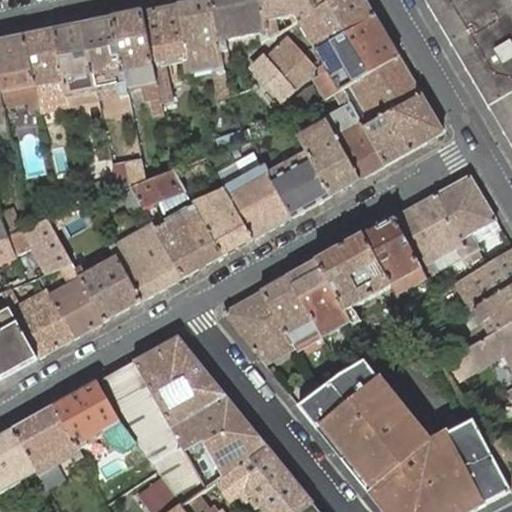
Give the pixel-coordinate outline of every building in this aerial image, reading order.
[(217,101),(228,99),(223,71),(222,65),(220,53),(218,43),(210,0),(204,0),(180,5),(189,55),(192,72),(215,67),(216,72),(212,73),(217,101)] [(259,34),(261,44),(268,40),(265,22),(261,0),(210,0),(218,43),(220,53),(226,52),(225,41),(259,34)] [(261,0),(265,22),(268,40),(276,35),(274,21),(285,18),(282,0),(261,0)] [(282,0),(285,18),(291,17),(293,25),(298,23),(336,0),(282,0)] [(336,0),(298,23),(303,30),(315,51),(316,52),(322,63),(324,67),(320,68),(319,73),(320,77),(313,81),(325,99),(334,94),(339,91),(343,89),(352,84),(399,57),(376,18),(365,0),(336,0)] [(511,0),(424,0),(438,22),(511,146),(511,0)] [(186,73),(192,72),(189,55),(180,5),(143,12),(154,62),(158,82),(161,92),(164,104),(176,102),(167,67),(184,63),(186,73)] [(143,12),(113,18),(128,85),(129,88),(145,84),(148,96),(153,94),(161,92),(158,82),(154,62),(143,12)] [(285,18),(287,29),(293,25),(291,17),(285,18)] [(113,18),(84,25),(98,91),(100,99),(108,98),(106,89),(120,86),(122,95),(122,98),(130,96),(129,88),(128,85),(113,18)] [(298,23),(293,25),(298,33),(303,30),(298,23)] [(82,106),(101,102),(100,99),(98,91),(84,25),(55,31),(68,98),(71,108),(73,119),(83,117),(82,106)] [(55,31),(25,37),(40,104),(68,98),(55,31)] [(252,70),(281,101),(315,67),(286,36),(252,70)] [(34,116),(42,114),(40,104),(25,37),(0,41),(0,85),(4,104),(5,112),(19,109),(25,108),(32,106),(34,116)] [(220,53),(222,65),(229,64),(226,52),(220,53)] [(422,95),(399,57),(352,84),(374,121),(422,95)] [(374,121),(352,84),(343,89),(351,104),(354,108),(354,107),(364,126),(374,121)] [(351,104),(343,89),(339,91),(334,94),(343,109),(329,118),(330,121),(328,123),(329,126),(331,129),(360,181),(386,167),(364,126),(354,107),(354,108),(351,104)] [(157,113),(165,111),(164,104),(161,92),(153,94),(157,113)] [(444,132),(422,95),(374,121),(364,126),(386,167),(443,134),(444,132)] [(68,98),(40,104),(42,114),(71,108),(68,98)] [(309,141),(302,145),(305,151),(331,197),(360,181),(331,129),(322,134),(326,141),(313,148),(309,141)] [(326,141),(322,134),(309,141),(313,148),(326,141)] [(293,218),(331,197),(305,151),(298,156),(301,162),(272,178),(293,218)] [(298,156),(268,172),(269,174),(272,178),(301,162),(298,156)] [(134,189),(150,182),(145,162),(130,165),(134,189)] [(145,209),(188,191),(177,171),(150,182),(134,189),(142,204),(145,209)] [(253,241),(293,218),(272,178),(269,174),(227,197),(228,197),(253,241)] [(118,177),(86,190),(90,207),(122,194),(118,177)] [(469,177),(435,196),(473,264),(478,262),(473,254),(481,250),(477,244),(473,235),(497,221),(471,178),(469,177)] [(132,209),(142,204),(134,189),(124,193),(132,209)] [(435,196),(394,219),(428,279),(432,286),(437,284),(433,276),(439,272),(433,262),(452,252),(458,262),(464,258),(469,267),(473,264),(435,196)] [(223,257),(253,241),(228,197),(197,209),(223,257)] [(184,279),(223,257),(197,209),(195,204),(189,206),(191,211),(189,212),(196,224),(174,237),(168,224),(157,230),(184,279)] [(196,224),(189,212),(168,224),(174,237),(196,224)] [(0,244),(8,241),(0,218),(0,244)] [(395,292),(397,296),(428,279),(394,219),(364,236),(393,288),(395,292)] [(502,230),(497,221),(473,235),(477,244),(502,230)] [(65,272),(74,268),(50,223),(30,232),(25,234),(28,240),(32,238),(50,271),(46,273),(49,278),(65,272)] [(142,302),(184,279),(157,230),(154,226),(113,249),(117,256),(142,302)] [(351,322),(354,327),(362,322),(360,317),(359,316),(359,315),(358,314),(357,313),(357,312),(356,312),(356,311),(355,311),(354,311),(354,310),(387,291),(393,288),(364,236),(318,262),(351,322)] [(0,244),(0,266),(15,261),(8,241),(0,244)] [(117,256),(113,249),(112,246),(106,250),(111,260),(117,256)] [(511,250),(477,271),(455,284),(471,312),(475,309),(511,287),(511,250)] [(433,262),(439,272),(458,262),(452,252),(433,262)] [(104,323),(142,302),(117,256),(111,260),(85,274),(82,268),(76,271),(79,278),(81,281),(104,323)] [(318,329),(323,338),(351,322),(318,262),(289,278),(318,329)] [(73,340),(104,323),(81,281),(79,278),(76,271),(74,268),(65,272),(72,286),(76,291),(53,303),(73,340)] [(293,344),(298,352),(303,349),(301,346),(315,338),(317,341),(323,338),(318,329),(289,278),(262,293),(289,341),(291,344),(292,344),(293,344)] [(483,323),(491,336),(501,330),(511,323),(511,287),(475,309),(483,323)] [(225,315),(262,362),(270,358),(267,353),(284,343),(286,349),(293,344),(292,344),(291,344),(289,341),(262,293),(226,313),(225,315)] [(38,360),(73,340),(53,303),(48,294),(18,310),(10,295),(3,297),(11,311),(12,313),(38,360)] [(0,381),(38,360),(12,313),(11,311),(0,317),(0,381)] [(491,336),(445,364),(454,381),(459,390),(463,387),(459,379),(506,350),(511,361),(511,390),(506,394),(511,402),(511,401),(511,323),(501,330),(491,336)] [(426,325),(421,329),(426,338),(432,335),(426,325)] [(301,346),(303,349),(317,341),(315,338),(301,346)] [(179,339),(136,363),(174,430),(228,399),(179,339)] [(267,353),(270,358),(286,349),(284,343),(267,353)] [(438,352),(431,356),(438,368),(445,364),(438,352)] [(372,498),(383,511),(474,511),(486,505),(490,504),(511,492),(511,491),(490,448),(476,423),(475,421),(449,434),(430,442),(366,361),(351,370),(351,371),(343,374),(322,390),(300,408),(329,444),(353,474),(372,498)] [(98,383),(122,426),(130,436),(161,477),(169,488),(182,505),(184,507),(192,501),(207,491),(174,430),(136,363),(98,383)] [(55,408),(79,450),(89,445),(105,435),(122,426),(98,383),(55,408)] [(463,387),(459,390),(463,398),(468,395),(463,387)] [(228,399),(174,430),(207,491),(216,484),(268,448),(228,399)] [(77,462),(84,458),(79,450),(55,408),(14,430),(34,465),(58,452),(63,461),(73,455),(74,457),(77,462)] [(105,435),(111,446),(130,436),(122,426),(105,435)] [(0,483),(34,465),(14,430),(0,438),(0,483)] [(105,435),(89,445),(99,462),(115,453),(111,446),(105,435)] [(511,447),(507,438),(490,448),(511,491),(511,447)] [(268,448),(216,484),(231,503),(236,500),(242,495),(247,491),(253,499),(249,503),(255,511),(259,507),(262,511),(305,511),(307,511),(314,505),(268,448)] [(58,467),(74,457),(73,455),(63,461),(58,452),(34,465),(38,474),(40,477),(58,467)] [(0,494),(38,474),(34,465),(0,483),(0,494)] [(42,481),(46,488),(64,478),(60,471),(42,481)] [(161,477),(147,487),(149,490),(153,487),(160,496),(169,488),(161,477)] [(172,511),(182,505),(169,488),(160,496),(153,487),(149,490),(140,497),(151,511),(172,511)] [(247,491),(242,495),(247,500),(249,503),(253,499),(247,491)] [(199,511),(192,501),(184,507),(187,511),(199,511)]
